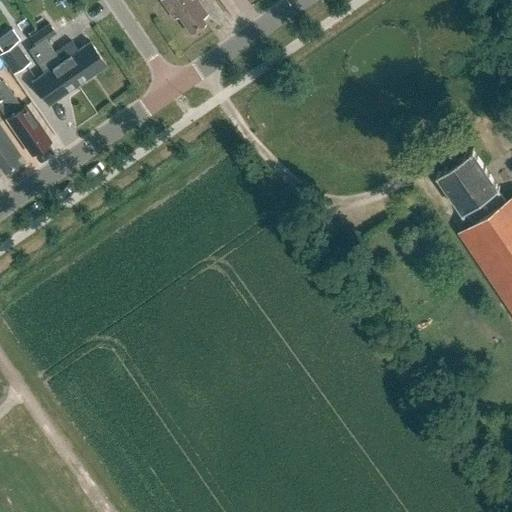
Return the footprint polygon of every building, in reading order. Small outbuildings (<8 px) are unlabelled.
[(161,2),(174,21),(179,18),(192,36),(206,26),(202,21),(208,17),(196,0),(163,0),(161,2)] [(17,25),(0,37),(8,49),(25,37),(17,25)] [(51,25),(30,40),(35,48),(46,41),(56,33),(51,25)] [(35,48),(29,52),(38,65),(44,74),(32,82),(48,106),(77,86),(55,54),(46,41),(35,48)] [(72,42),(55,54),(77,86),(107,66),(90,42),(78,51),(72,42)] [(31,64),(17,44),(1,55),(15,75),(31,64)] [(6,121),(31,156),(51,142),(7,79),(0,84),(0,109),(7,120),(6,121)] [(0,167),(5,174),(19,164),(16,160),(21,157),(0,127),(0,167)] [(462,234),(511,307),(511,199),(508,202),(499,190),(501,189),(474,150),(438,175),(465,214),(467,213),(475,225),(462,234)]
